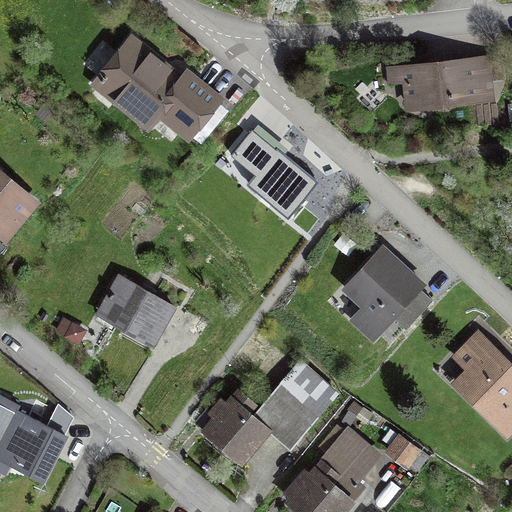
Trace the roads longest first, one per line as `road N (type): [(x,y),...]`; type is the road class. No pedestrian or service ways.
road 1 (residential): [(219,42),(511,312)]
road 2 (residential): [(219,42),(511,16)]
road 3 (residential): [(112,429),(0,334)]
road 4 (residential): [(216,511),(112,429)]
